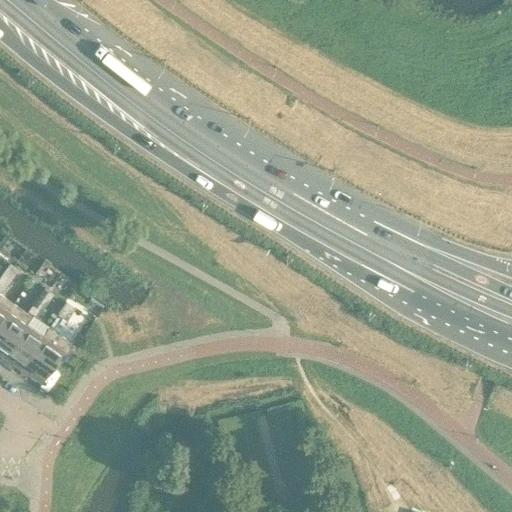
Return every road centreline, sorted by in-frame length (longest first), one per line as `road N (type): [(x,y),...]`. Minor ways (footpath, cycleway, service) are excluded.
road 1 (primary): [(0,34),(236,205),(352,269),(511,338)]
road 2 (primary): [(365,218),(159,94),(35,0)]
road 3 (primary): [(511,294),(365,218)]
road 4 (primary): [(511,272),(365,218)]
